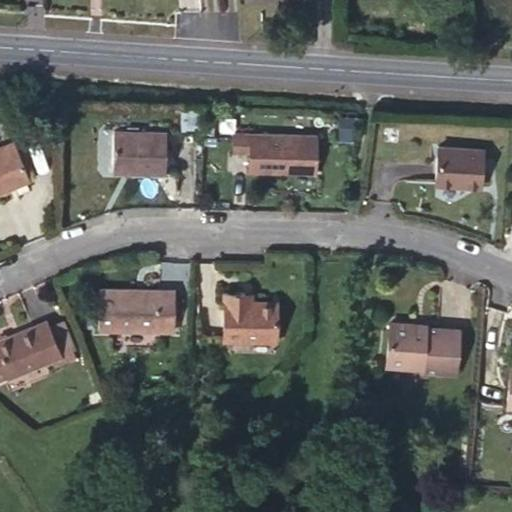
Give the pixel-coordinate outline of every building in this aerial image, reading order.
[(352,119),(340,118),(339,136),(341,136),(341,141),(350,141),(350,136),(352,136),(352,119)] [(397,143),(398,130),(385,129),(383,142),(397,143)] [(165,173),(167,132),(114,131),(113,172),(165,173)] [(317,135),(233,132),(233,150),(250,150),(249,171),(316,173),(317,135)] [(0,190),(30,179),(14,140),(0,145),(0,190)] [(480,187),(483,149),(438,146),(435,183),(480,187)] [(174,331),(175,289),(99,288),(99,329),(174,331)] [(278,301),(251,299),(245,299),(245,291),(223,290),(223,338),(277,339),(278,301)] [(0,378),(8,375),(9,377),(53,359),(61,355),(60,354),(49,326),(46,319),(0,338),(0,378)] [(62,320),(49,326),(60,354),(72,349),(74,349),(62,320)] [(413,322),(390,321),(386,364),(421,367),(421,370),(456,372),(459,328),(424,325),(424,329),(416,329),(413,322)] [(61,355),(53,359),(54,364),(74,356),(72,349),(60,354),(61,355)]
